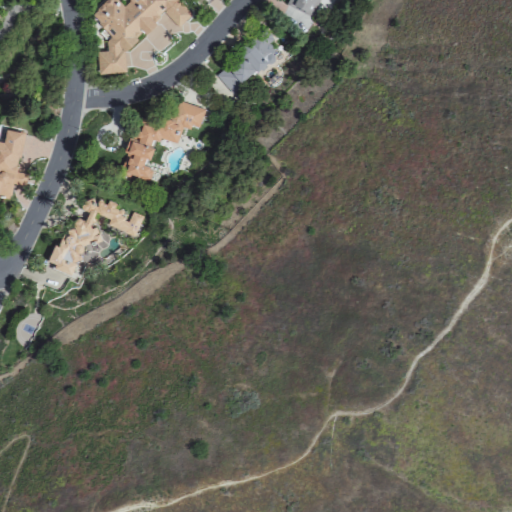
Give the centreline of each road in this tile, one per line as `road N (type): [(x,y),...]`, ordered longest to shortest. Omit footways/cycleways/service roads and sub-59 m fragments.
road 1 (residential): [(67,0),(73,71),(62,143),(0,283)]
road 2 (residential): [(72,96),(109,96),(167,76),(241,0)]
